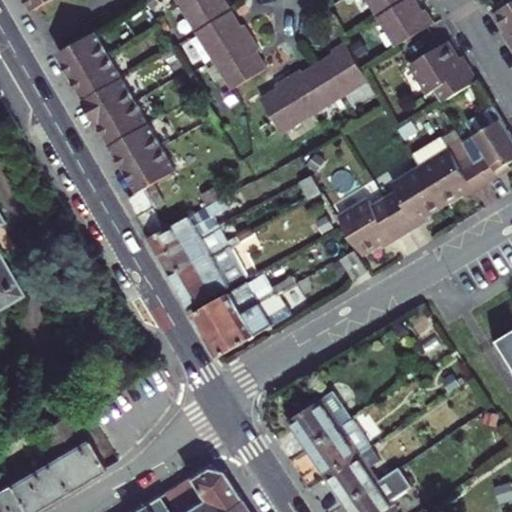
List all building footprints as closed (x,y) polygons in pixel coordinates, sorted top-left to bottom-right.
[(28,0),(33,9),(48,0),(28,0)] [(177,0),(232,88),(265,67),(256,51),(259,49),(243,24),(239,26),(223,0),(177,0)] [(368,0),(395,46),(433,22),(425,9),(420,11),(413,0),(368,0)] [(511,49),(511,1),(497,12),(507,28),(511,36),(511,38),(507,41),(511,49)] [(511,38),(511,36),(507,28),(501,32),(507,41),(511,38)] [(177,170),(96,30),(58,53),(140,192),(146,188),(177,170)] [(282,131),(367,78),(360,67),(344,41),(331,49),(334,53),(303,72),(301,69),(276,84),(278,88),(262,98),(282,131)] [(437,88),(445,101),(477,81),(468,66),(464,69),(458,60),(448,43),(412,64),(430,93),(437,88)] [(468,66),(463,57),(458,60),(464,69),(468,66)] [(469,156),(486,184),(502,174),(499,169),(508,164),(511,161),(511,137),(493,106),(467,122),(483,148),(469,156)] [(422,168),(444,203),(460,193),(469,187),(473,193),(486,184),(469,156),(462,143),(422,168)] [(499,169),(502,174),(511,169),(508,164),(499,169)] [(401,198),(388,205),(406,234),(422,224),(418,218),(427,213),(444,203),(422,168),(394,185),(401,198)] [(324,191),(313,174),(300,181),(310,199),(324,191)] [(469,187),(460,193),(463,198),(473,193),(469,187)] [(168,228),(146,188),(140,192),(129,199),(151,238),(168,228)] [(151,238),(161,255),(219,224),(214,215),(229,208),(224,198),(168,228),(151,238)] [(368,200),(339,217),(344,225),(361,253),(379,242),(387,237),(391,243),(406,234),(388,205),(376,213),(368,200)] [(418,218),(422,224),(430,218),(427,213),(418,218)] [(0,306),(21,295),(0,256),(0,224),(4,222),(0,214),(0,306)] [(327,215),(318,220),(325,231),(333,227),(327,215)] [(161,255),(171,272),(229,242),(219,224),(161,255)] [(387,237),(379,242),(382,248),(391,243),(387,237)] [(171,272),(182,290),(239,259),(229,242),(171,272)] [(354,279),(367,270),(354,251),(342,259),(354,279)] [(182,290),(192,308),(248,277),(239,259),(182,290)] [(195,313),(207,335),(296,283),(293,277),(279,284),(276,278),(254,290),(249,282),(195,313)] [(301,291),(296,283),(207,335),(220,356),(296,311),(289,298),(301,291)] [(511,334),(497,344),(511,366),(511,334)] [(336,390),(293,419),(311,447),(354,418),(336,390)] [(35,434),(51,460),(88,439),(72,413),(35,434)] [(311,447),(330,475),(372,446),(354,418),(311,447)] [(56,498),(106,468),(88,439),(51,460),(37,468),(56,498)] [(381,460),(372,446),(330,475),(348,502),(380,481),(372,467),(381,460)] [(413,485),(401,466),(380,481),(348,502),(354,511),(394,511),(398,509),(392,499),(413,485)] [(159,497),(169,511),(221,511),(242,500),(222,470),(207,467),(159,497)] [(25,511),(32,511),(56,498),(37,468),(9,485),(25,511)] [(25,511),(9,485),(0,490),(0,511),(25,511)] [(134,511),(169,511),(159,497),(134,511)] [(250,511),(242,500),(221,511),(250,511)]
